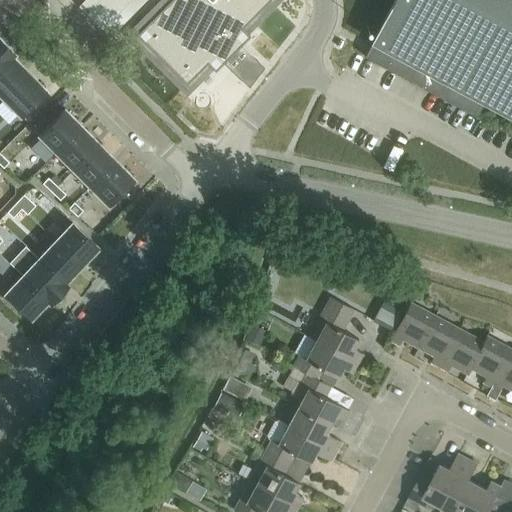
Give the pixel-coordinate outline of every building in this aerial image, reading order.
[(145,0),(88,0),(82,7),(110,36),(145,0)] [(171,0),(137,35),(138,36),(157,56),(158,56),(166,64),(186,84),(187,85),(208,64),(216,71),(250,36),(243,28),(270,0),(171,0)] [(511,0),(393,0),(363,56),(475,117),(484,100),(511,115),(511,0)] [(0,66),(14,53),(0,38),(0,66)] [(0,66),(0,94),(3,98),(29,72),(12,56),(15,53),(14,53),(0,66)] [(46,90),(29,72),(3,98),(21,115),(46,90)] [(39,134),(57,151),(82,126),(65,108),(39,134)] [(74,169),(100,143),(82,126),(57,151),(74,169)] [(511,153),(511,138),(497,133),(492,146),(511,153)] [(92,186),(117,161),(100,143),(74,169),(92,186)] [(0,153),(0,165),(3,168),(9,162),(0,154),(0,153)] [(117,161),(92,186),(109,204),(135,179),(117,161)] [(51,192),(57,186),(48,178),(42,184),(51,192)] [(51,192),(60,201),(66,194),(57,186),(51,192)] [(22,210),(28,215),(37,206),(24,195),(16,204),(22,210)] [(86,209),(77,201),(71,207),(80,215),(86,209)] [(16,204),(8,212),(14,218),(22,210),(16,204)] [(55,240),(82,265),(99,247),(72,222),(55,240)] [(39,257),(68,285),(68,284),(66,282),(82,265),(55,240),(39,257)] [(342,259),(327,255),(324,268),(339,272),(342,259)] [(22,275),(51,302),(68,285),(39,257),(22,275)] [(22,275),(5,293),(31,318),(48,300),(51,303),(51,302),(22,275)] [(315,341),(356,363),(361,353),(353,349),(357,340),(341,331),(353,309),(331,297),(319,318),(326,322),(315,341)] [(417,347),(434,316),(410,303),(390,340),(399,345),(402,339),(417,347)] [(398,316),(380,307),(374,317),(393,327),(398,316)] [(438,366),(458,329),(434,316),(417,347),(434,356),(431,362),(438,366)] [(483,342),(458,329),(438,366),(448,371),(451,365),(466,373),(483,342)] [(482,382),(490,387),(511,349),(486,336),(483,342),(466,373),(467,374),(470,368),(485,376),(482,382)] [(356,363),(315,341),(305,359),(298,355),(292,367),(306,375),(307,374),(316,380),(316,379),(321,369),(337,377),(342,369),(350,373),(356,363)] [(511,350),(511,349),(490,387),(485,396),(494,401),(503,386),(511,390),(511,350)] [(255,366),(240,359),(234,372),(249,378),(255,366)] [(307,374),(306,375),(301,385),(297,383),(292,393),(302,398),(297,407),(329,425),(334,416),(343,420),(349,410),(324,397),(330,386),(316,379),(316,380),(307,374)] [(258,386),(253,400),(286,412),(291,398),(258,386)] [(325,434),(329,425),(297,407),(288,425),(280,421),(278,421),(327,448),(322,458),(330,462),(331,459),(340,442),(325,434)] [(264,452),(287,465),(293,454),(309,463),(314,453),(322,458),(327,448),(278,421),(274,421),(267,435),(269,440),(271,441),(264,452)] [(212,438),(201,432),(194,445),(205,451),(212,438)] [(282,474),(287,465),(264,452),(254,472),(260,475),(256,483),(255,484),(296,506),(301,497),(293,492),(298,483),(282,474)] [(441,507),(451,511),(462,511),(477,484),(468,479),(477,463),(458,453),(454,460),(463,466),(441,507)] [(463,466),(454,460),(449,469),(440,464),(431,480),(422,475),(405,505),(415,510),(423,496),(441,507),(463,466)] [(193,481),(176,471),(169,482),(186,493),(193,481)] [(501,511),(507,501),(496,496),(501,485),(491,480),(486,489),(477,484),(462,511),(501,511)] [(255,484),(250,494),(243,490),(233,510),(236,511),(281,511),(282,511),(283,511),(292,511),(296,506),(255,484)] [(511,511),(511,504),(507,501),(501,511),(511,511)]
